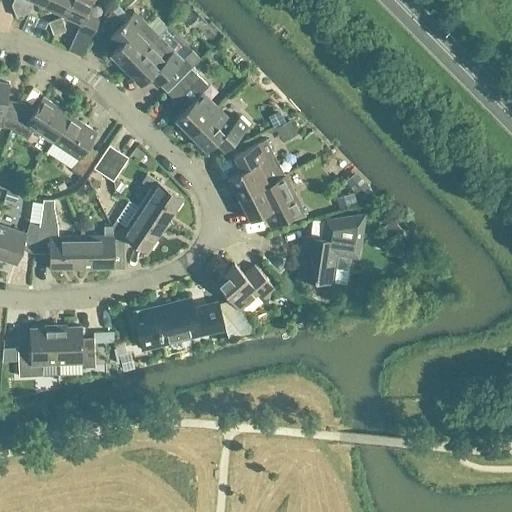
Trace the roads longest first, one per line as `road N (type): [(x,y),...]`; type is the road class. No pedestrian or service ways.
road 1 (residential): [(0,295),(151,279),(191,254),(205,199),(193,176),(85,75),(0,50)]
road 2 (primary): [(511,116),(396,0)]
